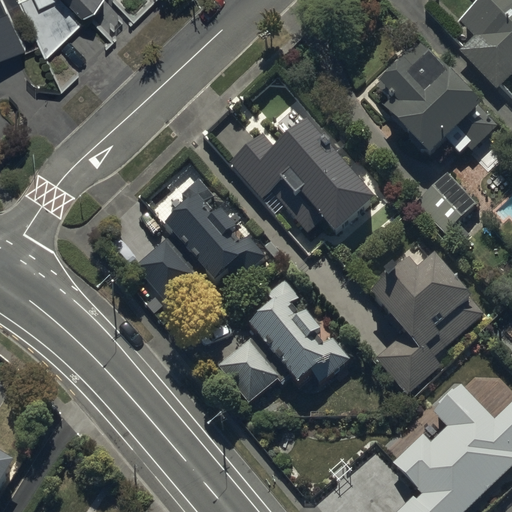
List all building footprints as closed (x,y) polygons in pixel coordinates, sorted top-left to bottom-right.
[(0,0),(0,48),(24,43),(6,7),(17,2),(15,0),(0,0)] [(19,0),(44,55),(83,17),(78,13),(90,0),(19,0)] [(474,43),(459,57),(496,95),(511,79),(511,0),(478,0),(479,1),(473,7),(477,10),(459,28),(474,43)] [(496,131),(429,65),(406,87),(395,76),(379,92),(394,107),(383,118),(429,164),(448,145),(460,158),(467,152),(471,156),(496,131)] [(372,208),(306,135),(290,149),(284,143),(274,151),(263,139),(257,145),(233,117),(209,138),(233,166),(229,170),(273,219),(283,211),(307,238),(320,227),(333,242),(372,208)] [(477,209),(446,179),(416,208),(445,238),(443,239),(455,252),(469,239),(458,228),(477,209)] [(172,240),(135,272),(166,307),(194,283),(198,287),(206,280),(214,288),(226,278),(235,288),(266,261),(249,242),(236,253),(228,245),(237,237),(222,220),(214,226),(202,212),(213,203),(198,186),(181,200),(190,210),(165,232),(172,240)] [(406,269),(369,303),(402,339),(375,364),(408,401),(440,371),(434,364),(483,320),(434,266),(417,281),(406,269)] [(312,380),(320,389),(349,364),(333,346),(322,355),(314,345),(321,339),(307,322),(297,331),(286,319),(291,315),(288,312),(298,303),(284,286),(267,300),(275,310),(248,333),(255,341),(217,372),(247,408),(285,377),(297,392),(312,380)] [(496,384),(468,356),(433,392),(461,420),(496,384)] [(472,511),(507,476),(487,457),(474,471),(452,450),(447,455),(435,443),(432,446),(425,440),(410,454),(416,460),(412,465),(423,477),(416,484),(413,481),(378,511),(472,511)] [(0,492),(12,474),(0,466),(0,492)]
